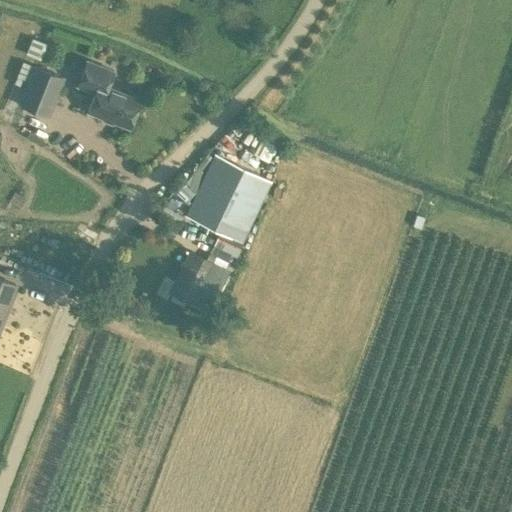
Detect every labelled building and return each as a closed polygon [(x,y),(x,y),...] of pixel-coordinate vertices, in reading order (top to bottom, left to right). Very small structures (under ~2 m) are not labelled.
[(47,43),(33,38),(27,53),(41,58),(47,43)] [(86,59),(76,84),(94,91),(87,110),(128,127),(140,99),(107,85),(113,70),(86,59)] [(23,62),(18,77),(29,81),(20,104),(49,115),(63,78),(23,62)] [(207,310),(228,269),(224,267),(230,255),(237,257),(247,237),(237,232),(273,161),(224,136),(163,195),(218,223),(218,233),(206,258),(188,249),(168,290),(207,310)] [(425,217),(420,216),(417,215),(414,226),(422,228),(425,218),(425,217)] [(0,322),(15,284),(0,277),(0,322)]
